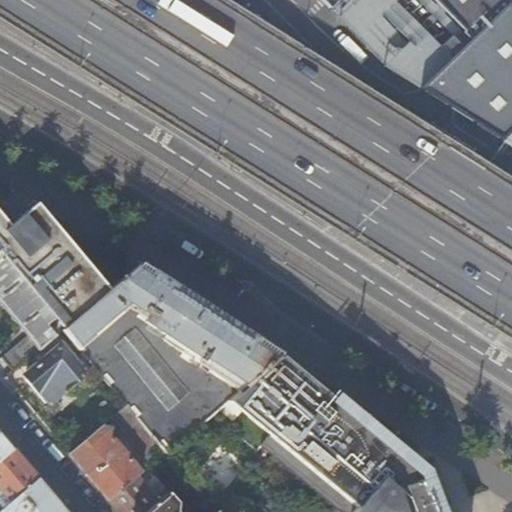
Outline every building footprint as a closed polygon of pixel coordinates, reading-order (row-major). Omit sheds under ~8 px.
[(511,0),(374,0),(437,62),(408,91),(488,145),(511,121),(511,0)] [(511,121),(488,145),(511,160),(511,121)] [(53,318),(63,330),(111,289),(37,203),(34,201),(8,222),(6,220),(13,214),(0,198),(0,258),(51,320),(53,318)] [(0,258),(0,304),(27,336),(26,337),(37,350),(54,336),(44,325),(51,320),(0,258)] [(238,392),(281,356),(268,347),(172,284),(141,264),(111,289),(63,330),(80,350),(132,306),(150,317),(145,322),(166,336),(163,339),(238,392)] [(33,353),(22,340),(0,357),(0,358),(10,372),(33,353)] [(61,345),(25,375),(50,407),(87,377),(61,345)] [(430,511),(419,480),(414,464),(286,358),(281,356),(238,392),(228,401),(270,436),(356,507),(351,511),(430,511)] [(67,454),(106,501),(136,476),(141,472),(119,446),(121,444),(117,439),(115,441),(102,425),(67,454)] [(145,428),(131,439),(142,454),(157,442),(145,428)] [(0,435),(0,458),(11,449),(0,435)] [(270,436),(261,446),(340,511),(351,511),(356,507),(270,436)] [(11,449),(0,458),(0,510),(37,479),(11,449)] [(106,501),(115,511),(148,511),(163,499),(159,495),(154,499),(136,476),(106,501)] [(148,511),(215,511),(216,511),(215,511),(178,511),(179,504),(177,501),(194,487),(187,478),(163,499),(148,511)] [(430,511),(436,511),(424,478),(419,480),(430,511)] [(64,511),(37,479),(0,510),(0,511),(64,511)]
